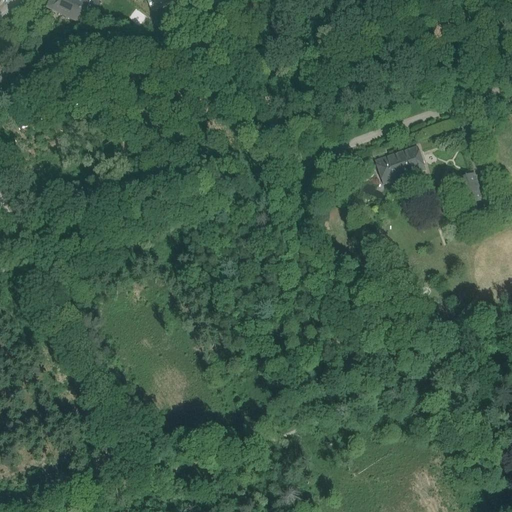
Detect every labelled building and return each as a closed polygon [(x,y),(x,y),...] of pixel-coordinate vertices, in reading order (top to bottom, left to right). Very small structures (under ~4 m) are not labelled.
[(85,12),(58,0),(49,0),(46,7),(79,23),(85,12)] [(90,1),(87,0),(58,0),(85,12),(90,1)] [(133,0),(133,1),(134,0),(146,0),(152,13),(180,0),(133,0)] [(34,7),(30,16),(42,21),(46,13),(34,7)] [(147,18),(139,12),(131,23),(139,29),(147,18)] [(18,68),(10,71),(14,79),(22,76),(18,68)] [(36,71),(22,76),(27,88),(40,83),(36,71)] [(417,148),(375,162),(383,185),(425,171),(417,148)] [(474,175),(458,180),(467,207),(483,201),(474,175)]
